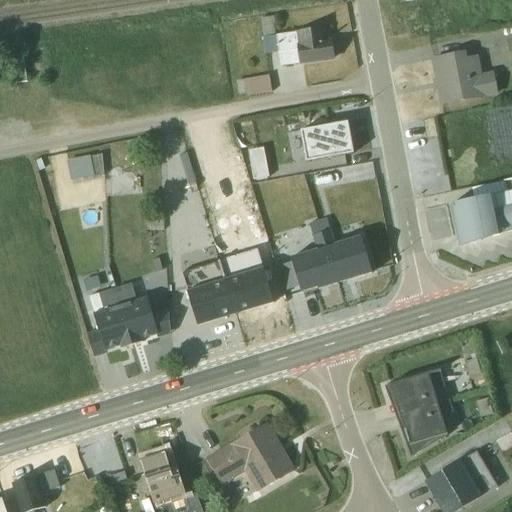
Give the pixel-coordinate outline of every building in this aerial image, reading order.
[(272,18),(259,20),(265,56),(277,54),(280,67),(333,60),(332,58),(336,57),(334,44),(331,44),(330,42),(325,43),(324,31),(275,37),(272,18)] [(431,60),(440,106),(478,99),(497,95),(492,73),(481,75),(477,56),(467,58),(466,53),(431,60)] [(22,60),(13,61),(16,85),(26,83),(22,60)] [(271,94),(268,77),(236,81),(238,95),(246,94),(246,97),(271,94)] [(305,164),(353,155),(347,124),(299,132),(305,164)] [(98,157),(67,163),(71,182),(100,176),(98,157)] [(506,194),(451,206),(459,249),(511,231),(511,180),(503,183),(506,194)] [(320,251),(331,287),(371,275),(360,239),(320,251)] [(256,251),(219,263),(235,316),(272,305),(256,251)] [(331,287),(320,251),(290,260),(300,294),(317,289),(317,291),(331,287)] [(197,328),(235,316),(219,263),(181,274),(197,328)] [(131,285),(114,291),(131,347),(141,344),(141,341),(156,337),(157,340),(169,336),(168,311),(151,317),(146,300),(136,303),(131,285)] [(106,352),(120,347),(121,350),(131,347),(114,291),(98,295),(104,313),(93,316),(98,332),(86,336),(93,359),(106,355),(106,352)] [(474,360),(463,364),(468,381),(480,376),(474,360)] [(384,390),(395,421),(450,400),(440,371),(384,390)] [(461,430),(450,400),(395,421),(408,460),(461,430)] [(488,401),(476,405),(481,419),(492,415),(488,401)] [(292,473),(265,427),(207,459),(222,486),(243,474),(255,494),(292,473)] [(511,440),(509,435),(495,443),(502,454),(511,447),(511,440)] [(476,453),(423,484),(440,511),(459,511),(498,489),(476,453)] [(168,507),(169,511),(200,511),(200,509),(190,511),(176,467),(168,470),(164,456),(140,463),(155,511),(168,507)] [(54,472),(12,485),(16,500),(3,505),(5,511),(36,511),(46,509),(45,505),(63,500),(54,472)]
